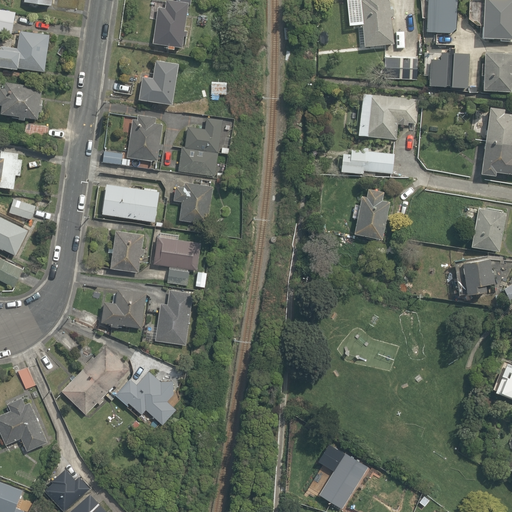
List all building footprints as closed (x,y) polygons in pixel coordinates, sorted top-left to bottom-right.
[(181,47),(186,1),(174,0),(166,0),(165,8),(159,7),(155,44),(165,45),(165,48),(174,49),(174,46),(181,47)] [(387,0),(361,0),(362,8),(358,8),(360,45),(391,44),(390,19),(394,18),(394,8),(388,8),(387,0)] [(457,0),(428,0),(426,31),(455,34),(457,0)] [(511,0),(483,0),(481,37),(511,39),(511,0)] [(0,31),(10,34),(14,12),(0,9),(0,31)] [(0,67),(43,72),(47,34),(18,31),(17,49),(0,47),(0,67)] [(440,51),(439,60),(429,59),(427,84),(445,86),(468,88),(471,54),(440,51)] [(511,68),(511,53),(485,51),(482,91),(510,93),(511,68)] [(171,103),(177,63),(155,60),(152,77),(141,75),(138,98),(171,103)] [(227,81),(210,79),(209,93),(226,95),(227,81)] [(36,118),(39,88),(18,86),(19,83),(4,82),(3,86),(0,86),(0,113),(17,115),(16,119),(24,119),(24,116),(36,118)] [(131,95),(132,84),(116,82),(114,93),(131,95)] [(417,97),(361,92),(357,134),(361,134),(361,136),(396,139),(397,124),(407,124),(407,122),(415,123),(417,97)] [(511,113),(490,111),(483,173),(495,174),(496,171),(511,173),(511,113)] [(138,114),(138,121),(131,120),(129,158),(157,160),(160,122),(153,122),(154,115),(138,114)] [(214,178),(220,120),(204,118),(203,129),(187,127),(185,148),(181,148),(178,174),(214,178)] [(48,127),(25,122),(22,133),(45,137),(48,127)] [(20,174),(21,159),(17,159),(17,152),(0,149),(0,187),(13,189),(15,174),(20,174)] [(123,152),(102,149),(100,163),(121,166),(123,152)] [(340,152),(339,163),(326,161),(324,180),(341,182),(341,178),(347,179),(348,171),(362,172),(362,170),(391,173),(393,153),(352,149),(352,153),(340,152)] [(183,181),(182,185),(175,184),(173,201),(180,201),(178,221),(207,224),(211,184),(183,181)] [(104,184),(101,213),(153,219),(157,190),(104,184)] [(14,196),(8,210),(30,220),(36,206),(14,196)] [(388,203),(362,198),(354,235),(381,241),(388,203)] [(506,210),(477,206),(471,246),(501,250),(506,210)] [(0,247),(14,254),(27,229),(0,215),(0,247)] [(143,232),(114,228),(109,268),(138,272),(143,232)] [(197,269),(201,237),(156,231),(152,265),(170,267),(168,285),(187,287),(189,268),(197,269)] [(492,283),(488,255),(457,260),(458,268),(453,269),(457,295),(488,291),(487,284),(492,283)] [(23,270),(0,258),(0,280),(7,284),(6,287),(12,290),(23,270)] [(207,271),(197,270),(196,286),(206,286),(207,271)] [(511,282),(502,287),(507,300),(511,298),(511,282)] [(146,293),(117,288),(115,302),(104,300),(100,322),(110,323),(110,327),(118,328),(119,324),(141,328),(146,293)] [(185,345),(189,295),(168,294),(168,304),(159,303),(156,342),(185,345)] [(100,397),(112,385),(115,388),(119,383),(117,381),(129,368),(104,344),(61,390),(85,413),(95,403),(98,406),(103,400),(100,397)] [(511,366),(510,371),(504,368),(494,391),(511,398),(511,366)] [(27,367),(17,371),(25,388),(35,384),(27,367)] [(130,378),(115,395),(126,405),(128,402),(141,414),(145,409),(161,423),(175,408),(166,399),(177,387),(167,379),(163,383),(149,370),(137,383),(130,378)] [(23,405),(20,398),(9,403),(12,409),(0,414),(0,435),(5,446),(20,439),(26,451),(47,441),(28,403),(23,405)] [(341,509),(367,465),(343,451),(318,495),(341,509)] [(77,475),(73,478),(63,467),(42,487),(63,509),(84,490),(88,487),(77,475)] [(13,511),(22,488),(0,480),(0,511),(13,511)] [(105,511),(87,492),(68,510),(69,511),(105,511)]
